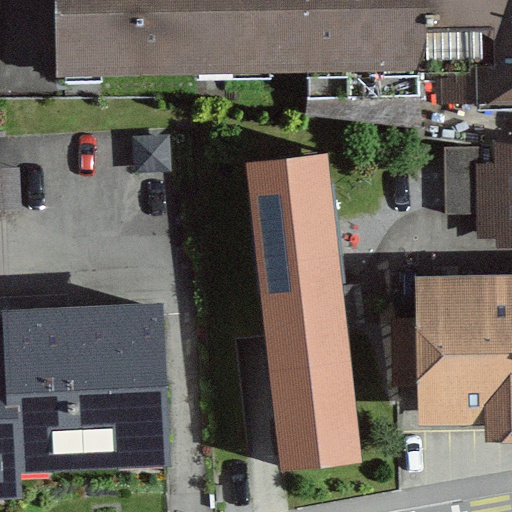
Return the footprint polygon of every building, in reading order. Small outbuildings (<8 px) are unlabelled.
[(61,0),(63,64),(232,62),(231,0),(61,0)] [(231,0),(232,62),(313,61),(334,57),(332,0),(231,0)] [(511,0),(332,0),(334,57),(313,61),(306,113),(418,127),(417,80),(511,78),(511,0)] [(136,139),(137,168),(166,166),(164,138),(136,139)] [(483,213),(481,165),(480,146),(443,147),(445,214),(483,213)] [(511,164),(481,165),(483,213),(484,234),(511,233),(511,164)] [(277,439),(357,430),(329,178),(250,187),(277,439)] [(435,383),(435,406),(511,404),(511,293),(433,295),(433,318),(395,319),(396,384),(435,383)] [(0,476),(17,476),(16,450),(7,318),(6,298),(0,298),(0,476)] [(118,455),(118,446),(166,443),(160,309),(7,318),(16,450),(48,449),(48,458),(118,455)]
